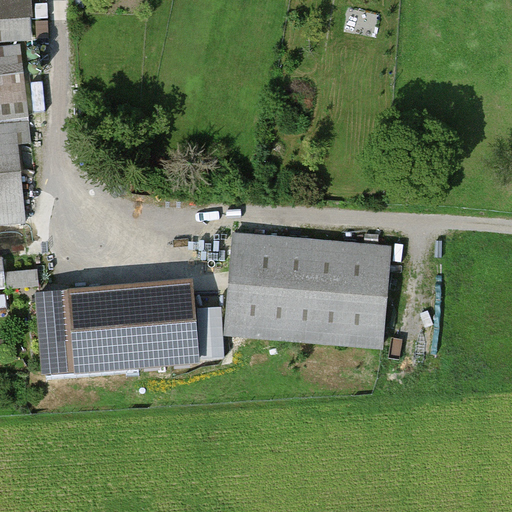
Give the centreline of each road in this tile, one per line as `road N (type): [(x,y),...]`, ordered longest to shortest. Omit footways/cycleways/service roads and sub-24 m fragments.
road 1 (track): [(56,167),(64,190),(99,203),(199,216),(297,211),(511,228)]
road 2 (residential): [(60,0),(56,167)]
